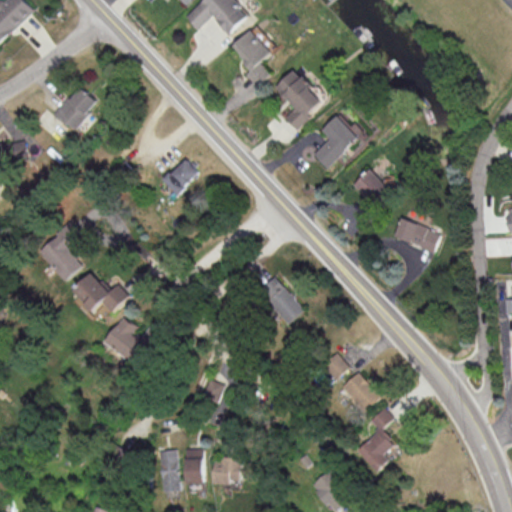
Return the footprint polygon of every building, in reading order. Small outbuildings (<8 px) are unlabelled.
[(0,43),(36,9),(27,0),(3,0),(0,3),(0,43)] [(230,33),(250,14),(237,0),(203,0),(187,15),(199,28),(213,15),(230,33)] [(271,73),(261,62),(272,51),(252,29),(233,46),(253,67),(246,73),(257,86),(271,73)] [(276,86),(295,107),(286,116),(296,127),(325,101),(295,68),(276,86)] [(76,129),(100,100),(80,85),(56,113),(76,129)] [(361,136),(339,113),(323,129),(331,137),(315,152),(328,167),(361,136)] [(0,177),(0,163),(29,160),(27,140),(0,142),(0,177)] [(165,178),(179,193),(201,172),(187,157),(165,178)] [(367,198),(361,203),(369,211),(391,190),(370,167),(353,183),(367,198)] [(395,235),(435,251),(443,232),(403,216),(395,235)] [(68,279),(89,261),(62,232),(42,251),(68,279)] [(133,294),(122,282),(114,289),(96,270),(76,289),(81,295),(77,299),(95,319),(107,307),(112,313),(133,294)] [(304,311),(279,275),(260,287),(286,324),(304,311)] [(107,340),(137,364),(163,331),(153,323),(143,336),(137,332),(141,327),(127,315),(107,340)] [(324,365),(338,378),(351,365),(336,352),(324,365)] [(344,385),(367,410),(383,395),(359,371),(344,385)] [(219,400),(226,384),(211,377),(205,394),(219,400)] [(359,449),(379,471),(392,459),(386,453),(398,442),(384,428),(396,417),(386,407),(371,420),(380,430),(359,449)] [(205,447),(188,448),(189,482),(206,482),(205,447)] [(160,450),(166,491),(183,489),(177,448),(160,450)] [(224,482),(224,487),(241,488),(243,456),(216,455),(215,481),(224,482)] [(332,511),(353,500),(334,468),(314,480),(332,511)]
